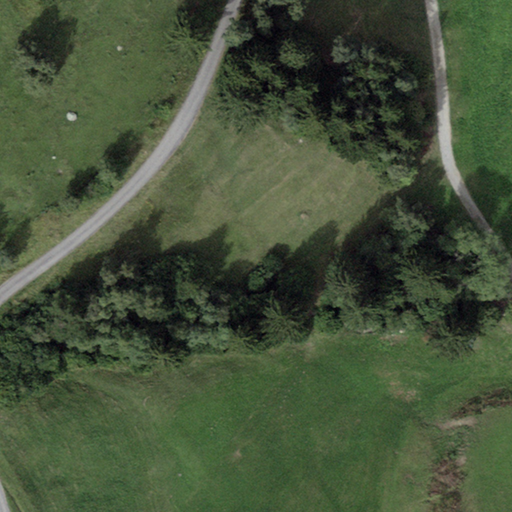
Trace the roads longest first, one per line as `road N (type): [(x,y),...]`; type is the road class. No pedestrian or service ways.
road 1 (track): [(0,293),(94,223),(148,170),(185,119),(234,0)]
road 2 (track): [(429,0),(444,153),(511,271)]
